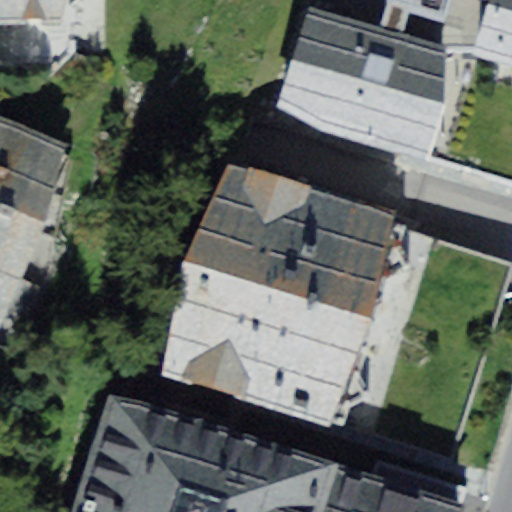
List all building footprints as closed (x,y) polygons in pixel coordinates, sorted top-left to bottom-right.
[(83,0),(0,0),(0,24),(70,25),(72,11),(83,0)] [(511,0),(496,0),(478,61),(511,70),(511,0)] [(446,50),(363,30),(349,84),(432,105),(446,50)] [(0,343),(1,344),(78,159),(0,126),(0,343)] [(370,431),(432,235),(236,174),(174,370),(370,431)] [(511,260),(432,235),(370,431),(456,458),(511,279),(511,260)] [(123,378),(79,511),(438,511),(449,480),(123,378)]
